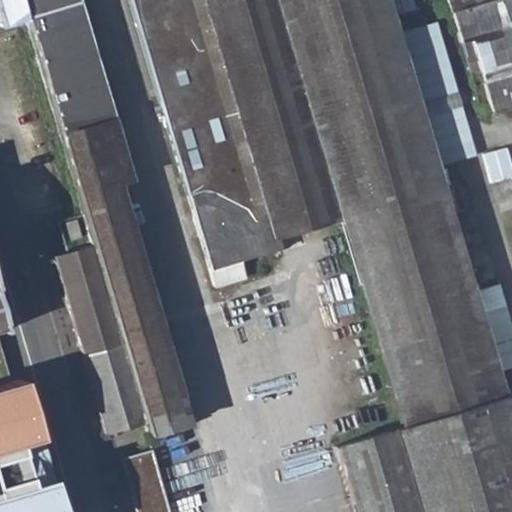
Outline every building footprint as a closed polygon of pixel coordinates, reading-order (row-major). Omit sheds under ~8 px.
[(25,0),(2,0),(9,20),(30,15),(25,0)] [(77,0),(25,0),(30,15),(96,247),(145,415),(150,434),(181,426),(109,186),(130,180),(77,0)] [(511,0),(130,0),(215,286),(246,277),(242,261),(279,251),(276,242),(342,223),(404,428),(334,449),(353,511),(511,511),(511,427),(493,363),(511,358),(511,321),(497,275),(469,283),(383,0),(450,0),(457,25),(469,22),(491,90),(511,83),(511,0)] [(440,20),(404,29),(439,163),(474,154),(440,20)] [(96,247),(55,259),(103,426),(145,415),(96,247)] [(0,305),(0,341),(10,339),(0,305)] [(0,511),(61,511),(22,377),(0,383),(0,511)]
